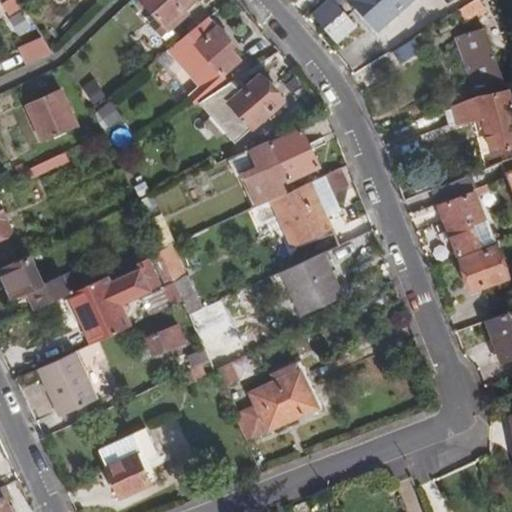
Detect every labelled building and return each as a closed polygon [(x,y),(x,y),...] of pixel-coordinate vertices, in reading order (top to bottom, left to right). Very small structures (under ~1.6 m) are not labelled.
[(2,0),(0,1),(0,5),(6,19),(19,13),(13,0),(2,0)] [(193,0),(144,0),(159,18),(153,24),(166,40),(175,33),(172,28),(186,16),(183,10),(193,0)] [(329,0),(312,16),(337,43),(355,27),(330,0),(329,0)] [(357,0),(370,15),(375,11),(382,19),(386,23),(406,7),(405,3),(408,0),(357,0)] [(450,0),(416,21),(423,33),(461,9),(464,7),(459,0),(450,0)] [(487,12),(480,0),(475,0),(464,7),(461,9),(469,23),(487,12)] [(375,11),(370,15),(377,23),(382,19),(375,11)] [(217,28),(209,18),(170,49),(202,88),(222,73),(223,75),(239,61),(225,44),(230,41),(219,27),(217,28)] [(503,78),(485,28),(457,38),(475,89),(503,78)] [(241,96),(233,82),(200,102),(238,144),(285,103),(262,78),(241,96)] [(77,125),(61,90),(27,106),(43,140),(77,125)] [(511,104),(509,92),(451,109),(455,126),(485,119),(493,151),(511,145),(511,104)] [(95,94),(87,99),(94,108),(101,102),(95,94)] [(110,101),(92,112),(103,130),(121,119),(110,101)] [(273,145),(271,141),(250,151),(258,170),(244,177),(258,207),(270,201),(288,194),(281,179),(285,176),(288,182),(319,168),(303,132),(273,145)] [(65,153),(29,170),(32,179),(69,161),(65,153)] [(342,168),(321,178),(329,195),(350,185),(342,168)] [(435,189),(440,203),(476,189),(470,176),(435,189)] [(329,195),(321,178),(288,194),(270,201),(292,249),(331,231),(325,216),(336,210),(329,195)] [(441,206),(460,255),(495,242),(476,192),(441,206)] [(0,235),(12,229),(0,203),(0,235)] [(147,224),(161,252),(172,247),(174,246),(160,217),(147,224)] [(51,263),(73,252),(66,237),(43,248),(51,263)] [(495,242),(460,255),(474,289),(508,276),(495,242)] [(172,247),(161,252),(175,283),(175,284),(187,279),(172,247)] [(44,285),(29,254),(0,268),(0,269),(14,300),(27,293),(35,310),(69,295),(89,286),(85,277),(78,279),(75,272),(44,285)] [(341,299),(322,255),(270,279),(277,295),(290,289),(303,316),(341,299)] [(99,341),(130,326),(122,305),(135,299),(134,297),(150,289),(141,271),(113,283),(109,276),(89,286),(69,295),(92,344),(99,341)] [(190,316),(201,310),(187,279),(175,284),(184,302),(190,316)] [(164,288),(172,307),(184,302),(175,284),(175,283),(164,288)] [(511,295),(490,304),(495,318),(511,311),(511,295)] [(211,362),(214,369),(226,364),(212,334),(234,325),(223,300),(201,310),(190,316),(206,350),(211,362)] [(503,361),(511,357),(511,311),(495,318),(488,320),(503,361)] [(185,342),(178,325),(147,340),(154,356),(185,342)] [(92,344),(41,368),(62,415),(97,400),(95,395),(111,388),(101,366),(109,363),(99,341),(92,344)] [(202,366),(211,362),(206,350),(191,356),(196,369),(202,366)] [(251,371),(245,359),(219,371),(225,384),(251,371)] [(286,379),(251,394),(256,403),(235,412),(246,439),(316,408),(319,414),(323,413),(301,363),(283,370),(286,379)] [(196,369),(185,374),(189,383),(206,376),(202,366),(196,369)] [(248,385),(251,394),(286,379),(283,370),(248,385)] [(161,460),(146,429),(100,450),(122,498),(159,481),(152,464),(161,460)] [(12,499),(6,486),(0,488),(0,511),(13,511),(8,502),(12,499)]
